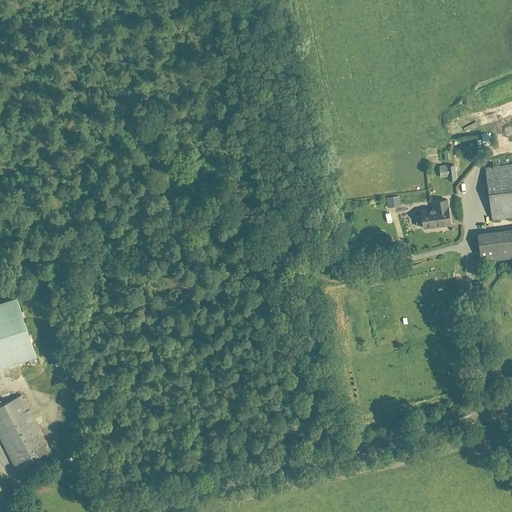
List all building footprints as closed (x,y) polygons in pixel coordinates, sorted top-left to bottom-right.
[(511,163),(506,164),(485,167),(492,218),(511,215),(511,163)] [(448,177),(448,180),(454,180),(453,165),(447,166),(447,164),(440,165),(441,177),(448,177)] [(433,208),(421,210),(421,215),(415,216),(417,227),(423,226),(423,229),(451,225),(448,199),(432,201),(433,208)] [(482,262),(502,260),(498,232),(478,234),(482,262)] [(17,297),(0,302),(0,368),(37,356),(17,297)] [(72,396),(78,393),(72,379),(66,381),(72,396)] [(20,395),(0,405),(0,439),(16,471),(50,454),(20,395)]
